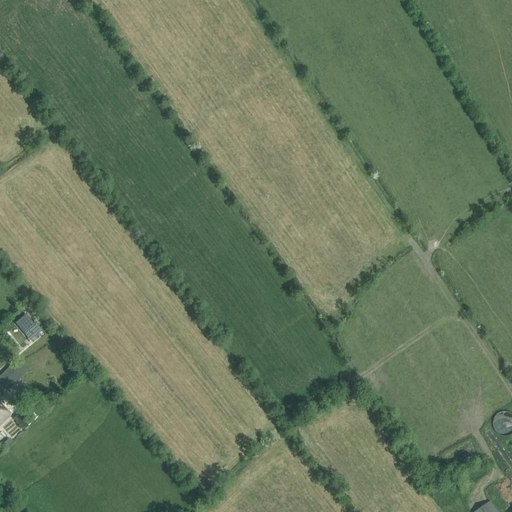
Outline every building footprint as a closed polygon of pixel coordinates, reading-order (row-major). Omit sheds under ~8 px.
[(0,384),(8,392),(29,371),(17,359),(0,375),(0,384)] [(0,425),(11,416),(0,404),(0,425)] [(16,415),(13,418),(23,430),(27,427),(16,415)] [(435,486),(429,489),(432,495),(438,492),(435,486)] [(497,511),(490,502),(474,511),(497,511)]
